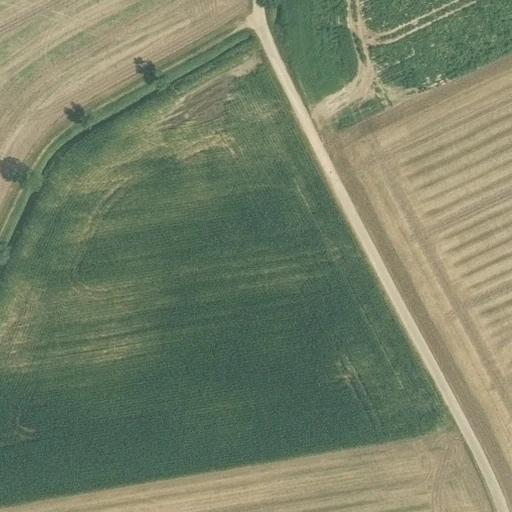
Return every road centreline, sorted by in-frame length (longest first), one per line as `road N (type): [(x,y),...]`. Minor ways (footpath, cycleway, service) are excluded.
road 1 (track): [(507,511),(259,21),(258,0)]
road 2 (track): [(0,252),(49,158),(259,21)]
